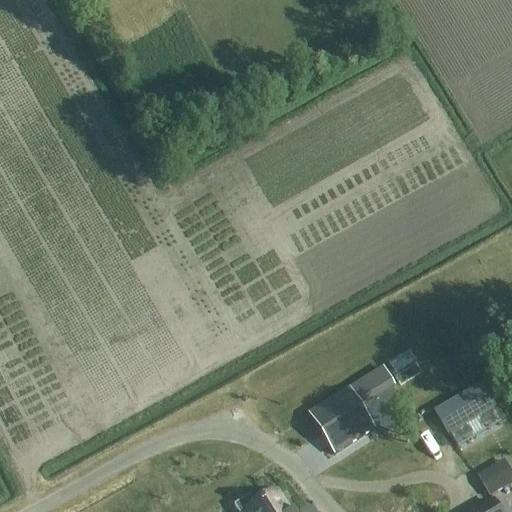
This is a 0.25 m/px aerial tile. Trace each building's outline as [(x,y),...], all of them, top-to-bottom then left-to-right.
[(481,387),(434,414),(448,437),(449,436),(493,411),(495,410),(481,387)] [(353,392),(313,417),(337,457),(378,433),(353,392)] [(497,466),(478,477),(490,499),(510,487),(497,466)] [(474,489),(458,497),(466,511),(472,511),(483,507),(474,489)] [(286,511),(278,497),(256,510),(252,511),(286,511)] [(480,510),(475,511),(497,511),(492,503),(480,510)]
